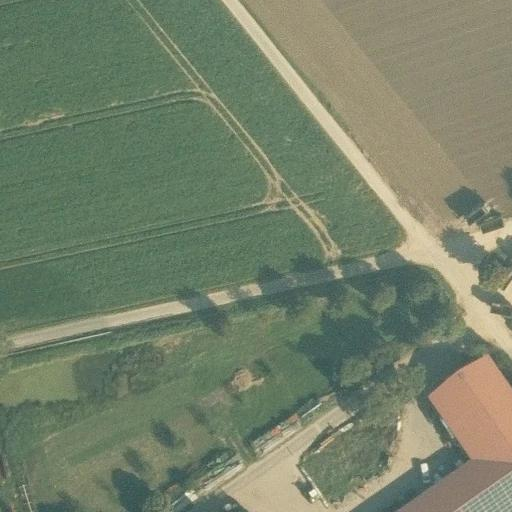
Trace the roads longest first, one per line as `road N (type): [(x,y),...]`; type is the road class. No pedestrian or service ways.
road 1 (track): [(0,347),(433,251),(511,226)]
road 2 (track): [(511,348),(229,0)]
